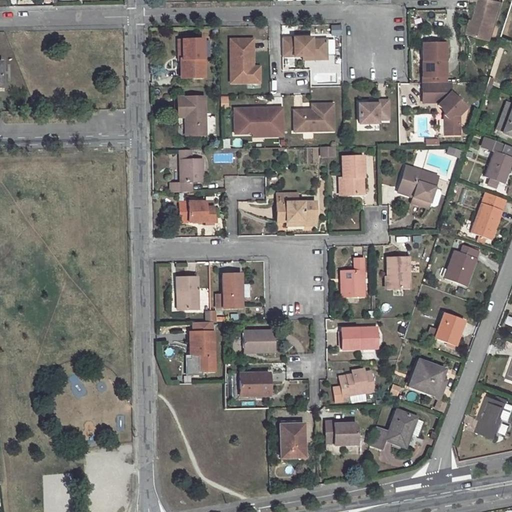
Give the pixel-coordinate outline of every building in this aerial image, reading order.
[(489,40),(500,4),(485,0),(479,0),(473,22),(469,34),(489,40)] [(311,37),(281,38),(281,56),(326,56),(325,40),(311,40),(311,37)] [(201,41),(182,41),(182,60),(180,60),(180,78),(202,78),(201,41)] [(443,43),(421,44),(422,83),(444,82),(443,43)] [(251,47),(229,47),(229,85),(258,85),(258,75),(252,74),(252,71),(251,47)] [(444,82),(422,83),(422,97),(436,97),(441,101),(438,104),(444,109),(444,114),(445,115),(448,117),(448,122),(445,125),(445,133),(460,133),(459,113),(466,106),(450,92),(450,82),(444,82)] [(220,97),(221,109),(229,108),(228,96),(220,97)] [(202,97),(176,98),(177,117),(184,117),(185,136),(210,135),(209,125),(203,125),(202,97)] [(368,104),(358,105),(358,123),(377,123),(377,120),(387,119),(387,101),(376,101),(376,104),(368,104)] [(292,110),(293,131),(332,131),(332,104),(318,104),(318,110),(311,110),(292,110)] [(282,108),(233,110),(234,134),(252,134),(253,134),(253,131),(263,131),(264,137),(283,136),(282,108)] [(511,150),(511,147),(484,137),(481,147),(492,151),(483,177),(488,179),(497,183),(503,185),(511,159),(511,158),(509,157),(511,150)] [(460,149),(448,146),(447,150),(453,152),(453,154),(458,156),(460,149)] [(321,157),(334,156),(334,147),(331,147),(331,154),(324,155),(324,147),(320,147),(321,155),(321,157)] [(184,151),(179,150),(181,183),(181,193),(192,192),(192,183),(204,183),(203,160),(192,160),(188,161),(188,150),(184,151)] [(363,157),(342,157),(342,177),(341,177),(342,194),(363,194),(362,177),(364,177),(363,157)] [(437,175),(405,165),(399,186),(414,191),(412,196),(411,201),(427,207),(428,204),(433,205),(436,204),(440,192),(439,188),(434,186),(437,175)] [(497,183),(488,179),(485,186),(495,190),(497,183)] [(181,183),(170,184),(170,193),(181,193),(181,183)] [(414,191),(399,186),(397,191),(412,196),(414,191)] [(287,221),(303,221),(303,225),(316,224),(315,202),(297,202),(297,193),(278,193),(278,222),(287,221)] [(505,200),(484,193),(469,233),(478,236),(485,239),(490,241),(505,200)] [(205,202),(179,203),(179,214),(188,214),(188,222),(205,222),(205,225),(213,225),(213,208),(205,208),(205,202)] [(441,225),(438,232),(444,234),(447,227),(441,225)] [(453,252),(444,278),(466,286),(478,252),(462,246),(458,254),(453,252)] [(362,258),(353,258),(354,270),(343,270),(344,281),(340,281),(341,296),(363,296),(362,258)] [(408,258),(386,259),(387,289),(409,289),(408,258)] [(241,273),(222,273),(223,308),(242,307),(241,273)] [(197,278),(175,278),(175,292),(179,292),(179,310),(197,309),(197,278)] [(444,314),(434,339),(454,346),(460,330),(458,329),(462,321),(444,314)] [(357,329),(341,329),(341,349),(377,348),(376,331),(357,331),(357,329)] [(273,331),(242,331),(242,351),(256,351),(256,352),(274,352),(273,331)] [(213,332),(190,332),(190,356),(198,355),(198,371),(214,371),(213,332)] [(418,360),(407,386),(434,395),(444,370),(418,360)] [(353,375),(338,377),(340,388),(333,389),(336,404),(344,402),(343,397),(373,391),(370,372),(363,373),(353,375)] [(268,373),(239,374),(239,397),(269,396),(268,373)] [(397,397),(400,388),(393,385),(389,394),(397,397)] [(487,397),(478,419),(485,422),(482,429),(496,434),(501,420),(507,422),(511,409),(511,406),(506,405),(495,400),(487,397)] [(375,428),(370,445),(383,450),(386,440),(405,448),(410,434),(417,437),(422,421),(416,419),(416,418),(396,410),(388,433),(375,428)] [(333,422),(325,423),(326,443),(333,443),(333,445),(356,445),(356,424),(344,424),(333,425),(333,422)] [(299,425),(279,425),(279,458),(302,458),(302,441),(299,441),(299,425)]
